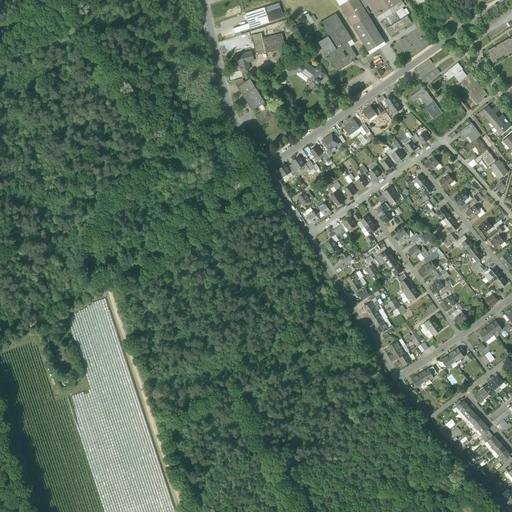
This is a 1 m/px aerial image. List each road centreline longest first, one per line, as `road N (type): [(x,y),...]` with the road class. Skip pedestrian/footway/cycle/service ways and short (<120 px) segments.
road 1 (unclassified): [(264,166),(138,259),(0,340)]
road 2 (track): [(106,279),(184,511)]
road 3 (residential): [(264,166),(452,35)]
road 4 (residential): [(264,166),(228,109),(203,0)]
road 5 (residential): [(361,198),(460,336)]
road 6 (residential): [(309,236),(397,378)]
road 7 (residential): [(416,160),(511,282)]
